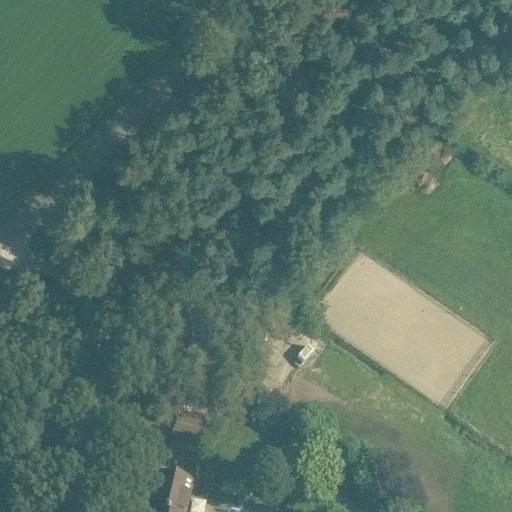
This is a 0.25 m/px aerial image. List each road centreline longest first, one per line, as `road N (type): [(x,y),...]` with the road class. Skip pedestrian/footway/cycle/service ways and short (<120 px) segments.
road 1 (unclassified): [(8,244),(259,0)]
road 2 (track): [(86,511),(99,354),(50,285)]
